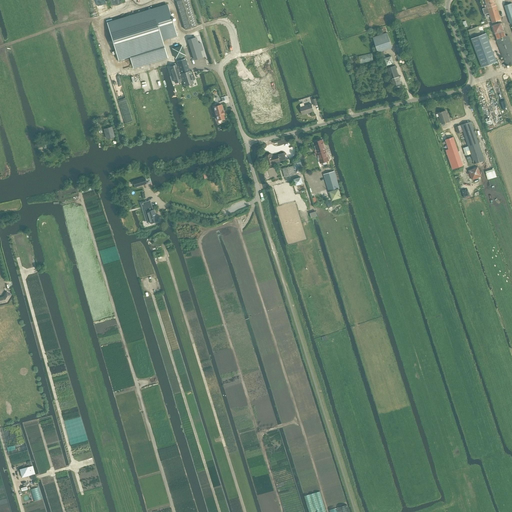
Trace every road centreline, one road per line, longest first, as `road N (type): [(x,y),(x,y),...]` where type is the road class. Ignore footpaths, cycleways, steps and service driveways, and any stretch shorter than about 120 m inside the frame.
road 1 (track): [(327,511),(238,229),(254,201)]
road 2 (track): [(282,511),(200,248),(213,229),(238,229)]
road 3 (unclassified): [(247,143),(464,89),(471,75),(448,0)]
road 4 (track): [(244,511),(163,246)]
road 5 (track): [(219,511),(155,301)]
road 6 (track): [(157,0),(0,47)]
